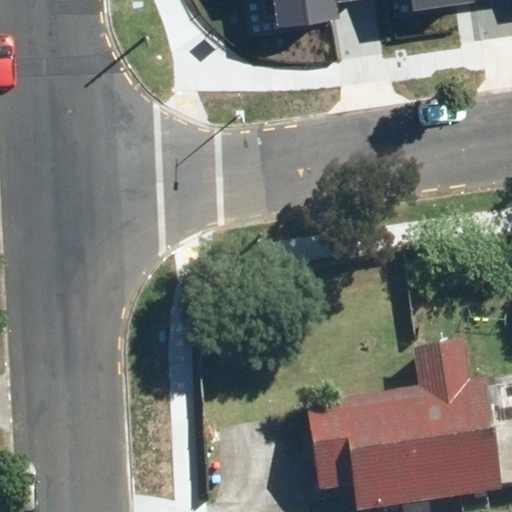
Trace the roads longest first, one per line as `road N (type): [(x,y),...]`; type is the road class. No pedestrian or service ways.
road 1 (residential): [(56,200),(511,136)]
road 2 (residential): [(56,200),(75,511)]
road 3 (residential): [(44,0),(56,200)]
